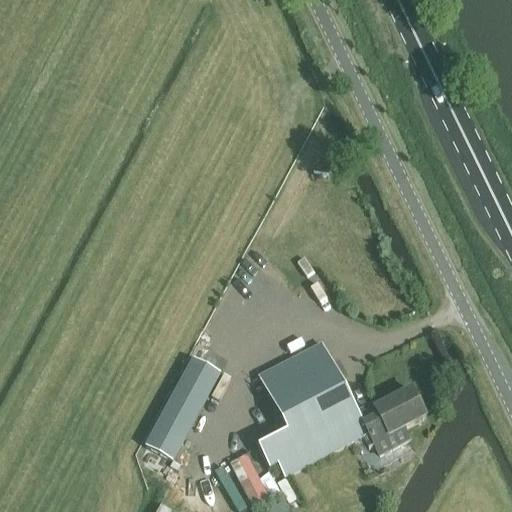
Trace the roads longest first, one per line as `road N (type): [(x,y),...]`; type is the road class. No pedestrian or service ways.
road 1 (unclassified): [(511,409),(315,0)]
road 2 (primary): [(511,232),(398,0)]
